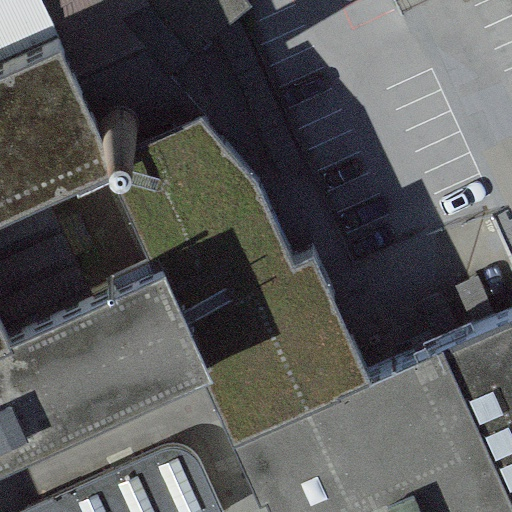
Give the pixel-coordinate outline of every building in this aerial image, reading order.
[(58,28),(93,104),(167,69),(249,1),(248,0),(42,0),(55,29),(58,28)] [(0,54),(0,198),(40,180),(109,149),(113,147),(93,104),(58,28),(55,29),(0,54)] [(238,428),(369,369),(313,243),(293,252),(261,179),(167,69),(93,104),(113,147),(109,149),(159,257),(204,355),(238,428)] [(40,180),(0,198),(0,306),(9,325),(114,278),(95,236),(71,247),(40,180)] [(0,448),(204,355),(159,257),(114,278),(9,325),(0,306),(0,448)] [(284,511),(511,511),(511,305),(369,369),(238,428),(260,477),(267,473),(284,511)]
